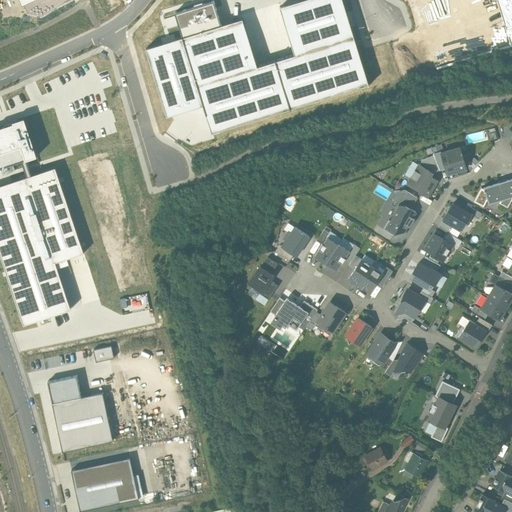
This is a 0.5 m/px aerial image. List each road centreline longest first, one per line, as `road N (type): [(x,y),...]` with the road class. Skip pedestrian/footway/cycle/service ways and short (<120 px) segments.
road 1 (track): [(511,98),(266,144),(193,178),(170,167)]
road 2 (residential): [(375,307),(443,195),(500,163)]
road 3 (tertiary): [(53,511),(0,334)]
road 4 (residential): [(495,373),(427,511)]
road 5 (residential): [(170,167),(155,148),(112,27)]
road 6 (residential): [(0,78),(112,27)]
